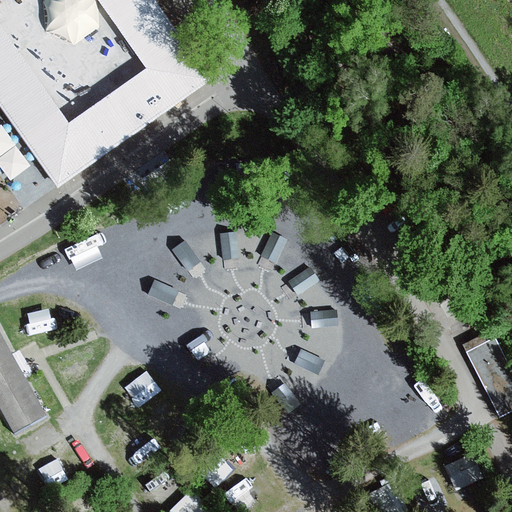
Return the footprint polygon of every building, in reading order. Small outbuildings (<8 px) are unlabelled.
[(0,99),(60,183),(211,76),(157,0),(102,0),(149,65),(72,120),(0,19),(0,99)] [(48,0),(51,38),(99,35),(97,0),(48,0)] [(0,129),(0,163),(20,205),(45,193),(11,125),(0,129)] [(346,313),(379,293),(335,221),(302,240),(346,313)] [(248,344),(264,327),(238,301),(221,318),(248,344)] [(387,360),(368,335),(325,368),(345,393),(387,360)] [(511,376),(494,340),(465,355),(498,421),(511,414),(511,376)] [(0,342),(0,420),(11,441),(45,423),(13,366),(0,342)] [(289,419),(317,399),(285,352),(257,372),(289,419)] [(149,414),(174,428),(186,406),(161,391),(149,414)] [(475,455),(448,467),(459,491),(486,479),(475,455)] [(415,488),(426,511),(438,511),(453,505),(439,476),(415,488)] [(210,511),(195,493),(173,511),(174,511),(210,511)]
